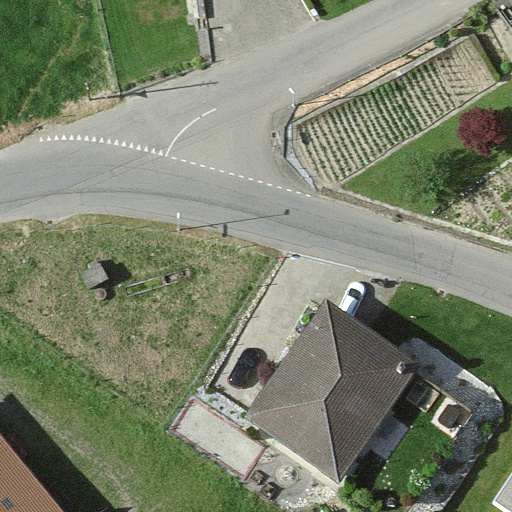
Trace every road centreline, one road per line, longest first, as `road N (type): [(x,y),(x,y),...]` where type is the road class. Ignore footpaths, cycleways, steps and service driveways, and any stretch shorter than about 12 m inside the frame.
road 1 (tertiary): [(107,190),(292,222),(511,292)]
road 2 (residential): [(107,190),(437,0)]
